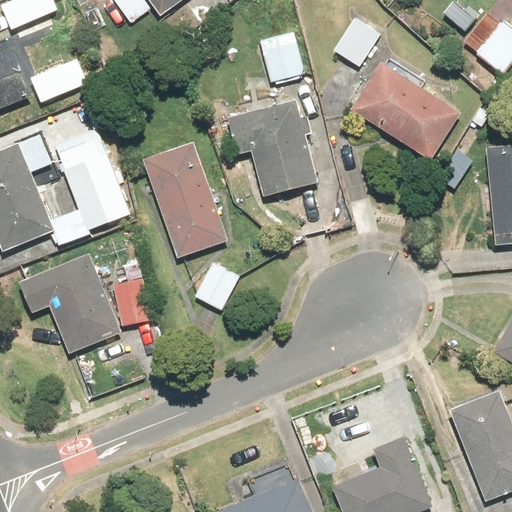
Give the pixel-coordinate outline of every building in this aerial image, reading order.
[(49,0),(25,0),(8,7),(22,44),(61,29),(49,0)] [(141,0),(157,21),(186,0),(141,0)] [(511,25),(492,10),(466,42),(510,78),(511,74),(511,25)] [(390,33),(361,14),(335,52),(365,71),(390,33)] [(300,30),(263,39),(275,88),(311,79),(300,30)] [(0,54),(0,114),(31,102),(10,51),(0,54)] [(459,117),(380,68),(349,118),(428,166),(459,117)] [(301,121),(297,105),(221,125),(230,160),(248,155),(260,199),(318,184),(306,140),(313,138),(308,119),(301,121)] [(106,129),(60,146),(84,211),(94,237),(140,219),(106,129)] [(17,146),(0,153),(0,255),(0,256),(54,234),(17,146)] [(226,245),(192,146),(139,164),(174,263),(226,245)] [(511,245),(511,150),(486,153),(495,248),(511,245)] [(119,334),(87,257),(13,287),(27,320),(46,312),(65,356),(119,334)] [(155,321),(143,260),(126,263),(130,284),(117,287),(125,327),(155,321)] [(246,277),(218,261),(198,298),(227,313),(246,277)] [(511,318),(491,355),(511,367),(511,318)] [(511,427),(497,390),(446,411),(484,504),(511,492),(511,427)] [(377,470),(329,489),(338,511),(421,511),(432,508),(404,438),(369,452),(377,470)] [(218,511),(308,511),(297,482),(218,511)]
